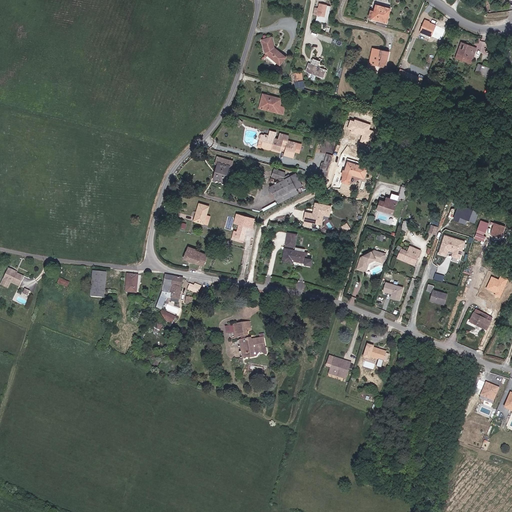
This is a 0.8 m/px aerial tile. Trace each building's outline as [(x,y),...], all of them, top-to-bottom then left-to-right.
[(326,23),(330,7),(326,6),(326,5),(319,3),(318,9),(316,15),(316,16),(323,17),(321,22),(326,23)] [(390,9),(375,5),(372,18),(387,22),(390,9)] [(435,24),(423,20),(419,31),(432,35),(435,24)] [(281,61),(275,47),(275,36),(266,36),(265,48),(273,65),(281,61)] [(478,48),(462,41),(457,52),(474,59),(478,48)] [(374,48),(372,59),(383,62),(381,68),(388,69),(391,52),(374,48)] [(455,57),(472,64),(474,59),(457,52),(455,57)] [(312,63),(308,61),(305,70),(325,78),(328,69),(321,66),(322,64),(318,63),(319,60),(314,58),(312,63)] [(480,64),(478,70),(488,74),(491,68),(480,64)] [(409,70),(403,67),(398,75),(404,79),(409,70)] [(303,72),(294,72),(296,87),(305,86),(303,72)] [(283,97),(265,93),(263,92),(259,107),(261,108),(284,114),(286,106),(281,105),(283,97)] [(354,121),(350,120),(347,129),(362,134),(359,142),(370,145),(374,132),(369,130),(371,125),(354,119),(354,121)] [(301,153),(304,145),(274,137),(274,135),(262,130),(261,140),(258,147),(301,153)] [(321,159),(326,161),(329,151),(324,149),(321,159)] [(214,181),(217,181),(224,183),(229,166),(231,166),(232,161),(217,157),(216,162),(219,163),(216,172),(214,181)] [(348,162),(346,171),(343,170),(341,176),(344,177),(342,183),(350,185),(353,175),(365,179),(368,169),(348,162)] [(271,177),(278,179),(284,180),(286,172),(281,170),(273,168),(270,167),(268,176),(271,177)] [(286,182),(277,186),(271,188),(274,196),(276,200),(296,192),(290,177),(285,179),(286,182)] [(392,214),(397,201),(387,197),(385,202),(380,200),(377,209),(392,214)] [(331,216),(332,211),(332,206),(319,203),(318,205),(316,213),(313,212),(307,210),(306,215),(305,220),(306,220),(305,224),(312,226),(313,222),(323,224),(324,215),(331,216)] [(210,206),(201,204),(196,223),(205,225),(210,206)] [(480,212),(458,204),(453,220),(465,224),(467,220),(476,223),(480,212)] [(489,224),(480,221),(475,238),(483,241),(489,224)] [(244,242),(247,226),(247,225),(244,225),(244,223),(241,222),(241,224),(239,224),(237,232),(234,231),(233,239),(234,239),(236,237),(236,240),(244,242)] [(506,227),(494,223),(490,234),(502,238),(506,227)] [(437,233),(439,226),(432,224),(430,232),(437,233)] [(295,246),(298,234),(290,233),(288,244),(295,246)] [(465,242),(443,235),(438,253),(447,256),(448,252),(453,253),(451,257),(459,260),(465,242)] [(180,257),(200,265),(206,267),(210,256),(204,254),(200,252),(201,248),(186,242),(180,257)] [(305,265),(312,266),(314,260),(307,258),(308,252),(306,251),(307,247),(298,245),(297,250),(286,248),(283,262),(293,265),(294,260),(306,263),(305,265)] [(416,251),(404,246),(401,253),(399,258),(416,265),(418,260),(422,249),(418,247),(416,251)] [(367,271),(370,262),(376,262),(383,265),(384,263),(388,255),(376,250),(362,256),(358,268),(367,271)] [(17,271),(10,268),(4,281),(2,285),(9,288),(11,284),(12,281),(21,285),(25,276),(16,273),(17,271)] [(90,279),(89,297),(89,299),(99,300),(104,300),(105,273),(97,272),(90,272),(90,279)] [(137,291),(138,273),(128,272),(127,291),(137,291)] [(174,277),(166,275),(164,292),(172,293),(173,286),(174,277)] [(500,298),(509,279),(501,275),(499,279),(492,276),(486,289),(495,293),(494,295),(500,298)] [(68,287),(70,281),(60,277),(58,283),(68,287)] [(184,278),(174,277),(173,286),(183,287),(184,278)] [(390,298),(400,301),(404,286),(386,281),(383,291),(391,293),(390,298)] [(190,289),(201,294),(203,287),(198,284),(195,286),(192,285),(190,289)] [(432,294),(431,301),(446,305),(448,295),(434,291),(435,286),(427,284),(426,293),(432,294)] [(183,287),(173,286),(172,293),(174,293),(173,298),(181,299),(183,287)] [(191,295),(188,295),(186,304),(193,305),(196,294),(192,294),(191,295)] [(494,321),(476,310),(470,320),(489,330),(494,321)] [(176,314),(163,312),(161,316),(173,321),(176,314)] [(153,329),(160,331),(163,323),(157,320),(153,329)] [(234,343),(234,341),(240,340),(250,338),(248,329),(253,328),(252,322),(226,327),(227,334),(229,333),(231,343),(234,343)] [(261,353),(267,352),(264,337),(253,339),(250,338),(240,340),(242,357),(250,357),(257,356),(261,353)] [(367,344),(363,356),(368,359),(369,356),(384,361),(387,353),(373,348),(373,346),(367,344)] [(329,374),(340,378),(347,381),(353,361),(335,356),(329,374)] [(486,382),(481,394),(480,398),(492,403),(494,399),(499,386),(486,382)]
